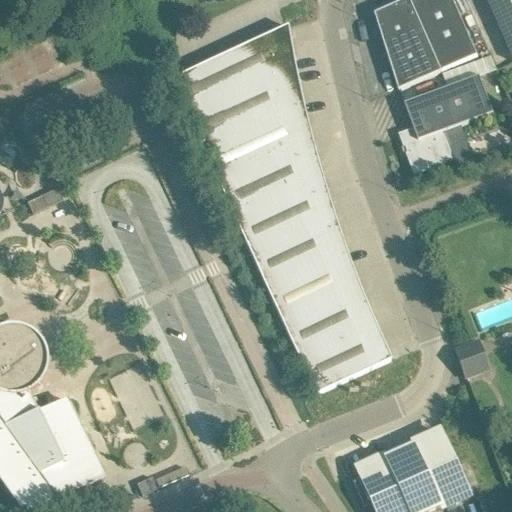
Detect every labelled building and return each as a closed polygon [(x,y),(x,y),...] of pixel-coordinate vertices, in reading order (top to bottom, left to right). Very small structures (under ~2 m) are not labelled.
[(411,0),(410,1),(442,74),(478,58),(453,0),(411,0)] [(511,0),(487,0),(511,54),(511,0)] [(442,74),(410,1),(376,16),(400,93),(442,74)] [(170,82),(315,397),(391,362),(368,311),(348,262),(335,223),(322,182),(313,146),(306,122),(299,90),(294,66),(287,28),(170,82)] [(408,154),(407,155),(414,175),(455,160),(459,170),(474,165),(461,128),(495,116),(481,78),(406,106),(415,130),(400,136),(404,149),(406,148),(408,154)] [(26,200),(29,212),(60,202),(57,190),(26,200)] [(0,482),(20,510),(46,491),(55,487),(62,496),(71,489),(73,494),(103,480),(66,401),(38,414),(35,409),(40,407),(36,399),(31,401),(28,395),(36,390),(43,382),(46,373),(47,363),(46,353),(41,344),(35,337),(27,332),(17,329),(7,329),(0,330),(0,324),(0,213),(2,211),(3,204),(1,197),(0,193),(0,482)] [(478,344),(455,352),(465,379),(488,371),(478,344)] [(360,482),(353,485),(364,508),(371,505),(373,511),(431,511),(469,495),(441,434),(356,473),(360,482)]
